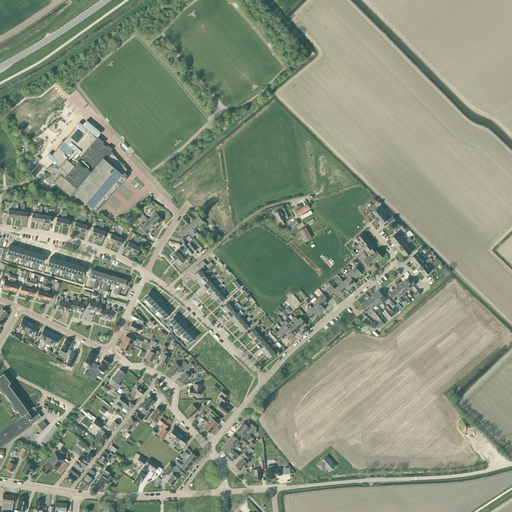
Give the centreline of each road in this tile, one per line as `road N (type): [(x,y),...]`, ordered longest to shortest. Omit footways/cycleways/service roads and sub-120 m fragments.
road 1 (unclassified): [(511,463),(456,476),(273,489)]
road 2 (residential): [(265,380),(392,262)]
road 3 (residential): [(0,228),(70,239),(146,274)]
road 4 (residential): [(265,380),(168,287)]
road 5 (residential): [(70,493),(150,388)]
road 6 (primary): [(0,68),(107,0)]
road 7 (residential): [(178,216),(94,123)]
road 8 (track): [(0,123),(54,83),(94,123)]
